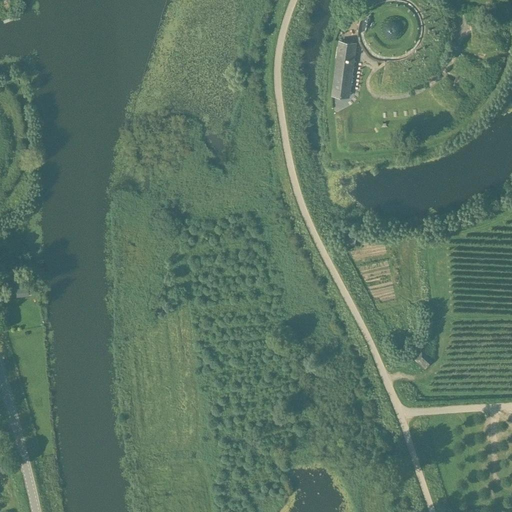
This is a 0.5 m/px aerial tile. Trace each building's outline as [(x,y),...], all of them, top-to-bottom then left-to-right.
[(422,32),(422,29),(422,26),(422,24),(421,21),(420,19),(419,16),(418,14),(417,12),(415,10),(413,8),(411,6),(409,4),(407,3),(405,2),(402,1),(400,0),(399,0),(384,0),(382,1),(379,2),(377,3),(375,4),(373,6),(371,8),(369,10),(368,12),(366,14),(365,16),(364,19),(363,21),(363,24),(362,26),(362,29),(362,32),(363,34),(363,37),(364,39),(365,42),(366,44),(368,46),(369,48),(371,50),(373,52),(375,54),(377,55),(379,56),(382,57),(384,58),(387,59),(390,59),(392,59),(395,59),(397,59),(400,58),(402,57),(405,56),(407,55),(409,54),(411,52),(413,50),(415,48),(417,46),(418,44),(419,42),(420,39),(421,37),(422,34),(422,32)] [(491,3),(494,11),(500,9),(497,1),(491,3)] [(476,3),(463,6),(465,17),(478,13),(476,3)] [(339,40),(331,95),(350,98),(356,42),(339,40)] [(470,92),(459,83),(451,92),(462,102),(470,92)] [(357,235),(343,233),(341,244),(355,246),(357,235)] [(28,287),(15,287),(16,296),(28,295),(28,287)] [(432,360),(422,351),(415,360),(425,368),(432,360)]
